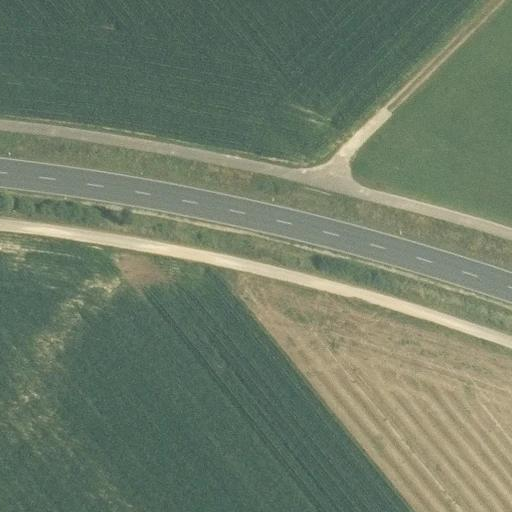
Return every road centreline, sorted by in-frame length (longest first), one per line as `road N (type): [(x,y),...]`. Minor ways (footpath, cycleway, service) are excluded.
road 1 (track): [(0,226),(251,265),(511,342)]
road 2 (secondary): [(511,284),(208,201),(0,171)]
road 3 (track): [(0,123),(313,178),(511,230)]
road 4 (track): [(493,0),(313,178)]
